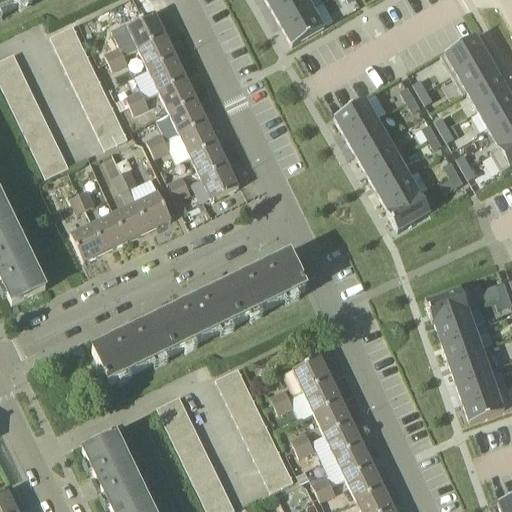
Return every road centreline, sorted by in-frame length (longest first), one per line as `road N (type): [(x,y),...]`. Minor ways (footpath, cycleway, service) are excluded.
road 1 (residential): [(0,359),(291,218)]
road 2 (residential): [(426,511),(291,218)]
road 3 (residential): [(291,218),(184,0)]
road 4 (residential): [(58,511),(0,392)]
